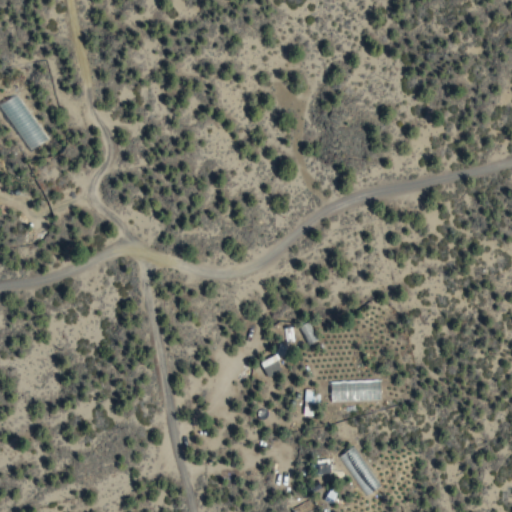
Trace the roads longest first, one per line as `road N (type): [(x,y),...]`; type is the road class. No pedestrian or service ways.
road 1 (track): [(0,287),(114,253),(178,260),(208,273),(242,269),(334,206),(511,155)]
road 2 (track): [(62,0),(80,89),(101,129),(108,191),(133,259),(185,511)]
